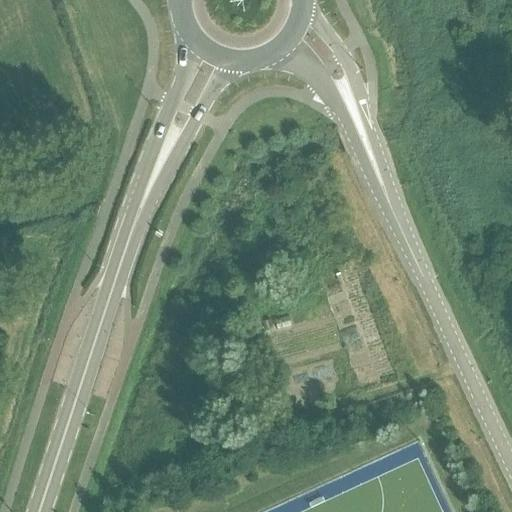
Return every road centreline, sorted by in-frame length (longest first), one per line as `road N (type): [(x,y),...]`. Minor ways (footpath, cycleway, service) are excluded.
road 1 (residential): [(511,462),(383,192)]
road 2 (secondary): [(43,511),(130,252)]
road 3 (secondary): [(130,252),(238,62)]
road 4 (secondary): [(198,45),(130,252)]
road 5 (residential): [(383,192),(344,54),(327,23),(301,13)]
road 6 (residential): [(284,46),(321,79),(383,192)]
